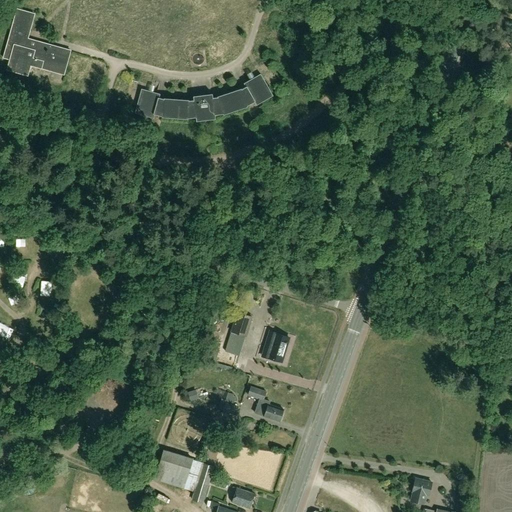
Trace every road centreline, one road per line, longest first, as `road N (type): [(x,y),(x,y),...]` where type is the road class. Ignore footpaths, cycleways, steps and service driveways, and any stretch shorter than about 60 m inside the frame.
road 1 (secondary): [(363,306),(473,0)]
road 2 (secondary): [(287,511),(363,306)]
road 3 (unclassified): [(0,425),(66,388),(145,304)]
road 4 (unclassified): [(363,306),(202,269)]
road 5 (unclassified): [(511,349),(363,306)]
road 6 (track): [(478,475),(492,343)]
road 7 (unclassified): [(124,250),(0,204)]
